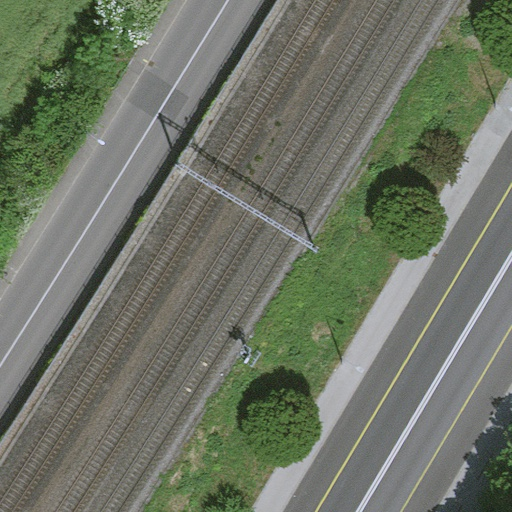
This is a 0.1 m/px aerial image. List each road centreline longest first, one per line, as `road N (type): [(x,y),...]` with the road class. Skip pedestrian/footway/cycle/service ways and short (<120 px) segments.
road 1 (tertiary): [(0,368),(231,0)]
road 2 (primary): [(511,257),(359,511)]
